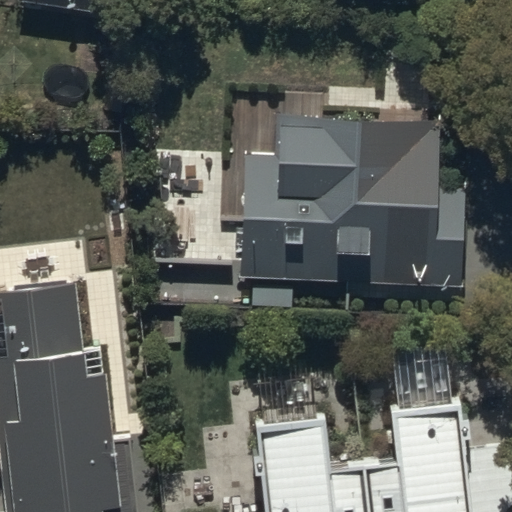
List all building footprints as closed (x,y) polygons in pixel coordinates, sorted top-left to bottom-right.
[(15,0),(15,8),(96,19),(98,0),(15,0)] [(242,156),(238,283),(262,283),(261,313),(312,314),(312,289),(460,293),(462,194),(435,194),(437,126),(273,122),(272,156),(242,156)] [(136,511),(131,435),(109,437),(104,374),(83,376),(76,280),(0,285),(0,433),(1,434),(6,511),(136,511)] [(359,446),(366,511),(511,511),(511,430),(460,436),(457,405),(386,413),(392,462),(376,464),(374,445),(359,446)] [(366,511),(359,446),(344,448),(346,466),(326,468),(321,420),(253,427),(255,451),(250,451),(253,473),(257,472),(262,511),(259,511),(366,511)]
